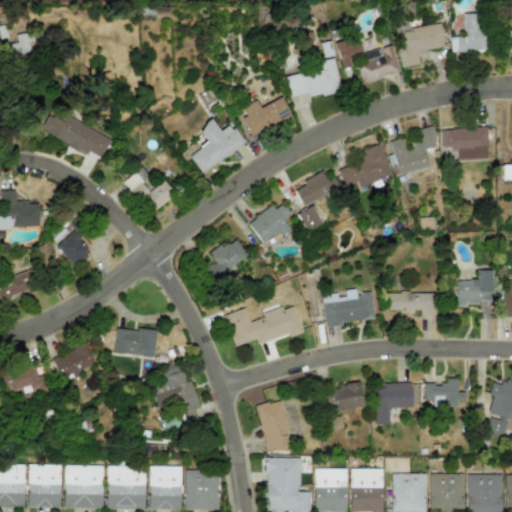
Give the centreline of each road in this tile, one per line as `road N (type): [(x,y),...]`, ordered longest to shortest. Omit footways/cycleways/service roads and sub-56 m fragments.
road 1 (residential): [(0,341),(80,307),(259,171),(330,131),(432,99),(511,88)]
road 2 (residential): [(245,511),(241,452),(219,370),(175,285),(79,183),(36,164),(0,162)]
road 3 (residential): [(225,390),(290,365),(384,348),(511,351)]
